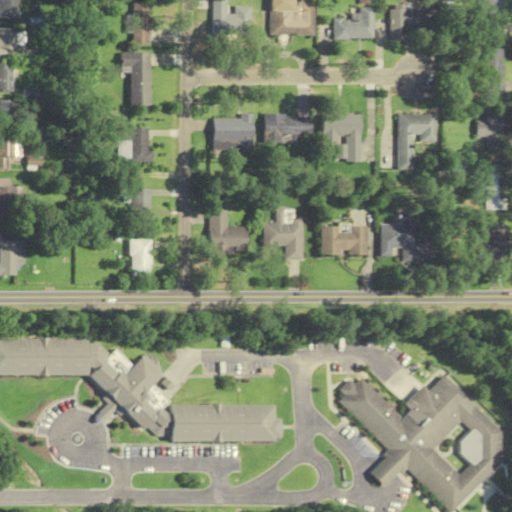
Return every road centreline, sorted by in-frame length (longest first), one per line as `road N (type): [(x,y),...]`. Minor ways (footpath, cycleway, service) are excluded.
road 1 (tertiary): [(511,297),(0,292)]
road 2 (residential): [(0,497),(301,499),(323,490),(325,478),(316,459),(303,456),(246,499)]
road 3 (residential): [(183,0),(180,298)]
road 4 (residential): [(413,69),(183,72)]
